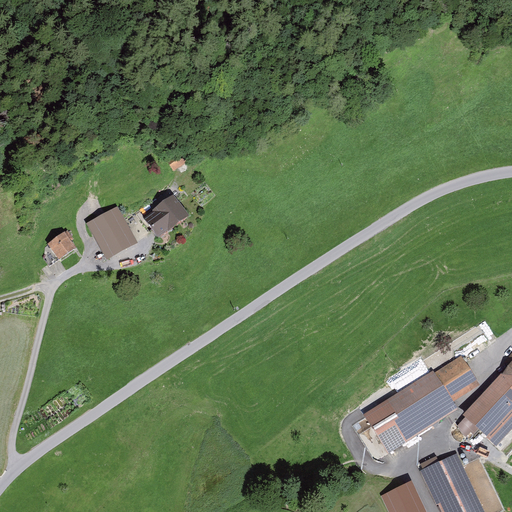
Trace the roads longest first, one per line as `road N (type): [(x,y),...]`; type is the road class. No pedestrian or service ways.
road 1 (tertiary): [(511,171),(446,187),(389,218),(48,445),(0,490)]
road 2 (track): [(386,391),(339,426),(347,455),(369,473),(390,472),(487,382),(511,334)]
road 3 (track): [(11,474),(11,442),(51,284)]
